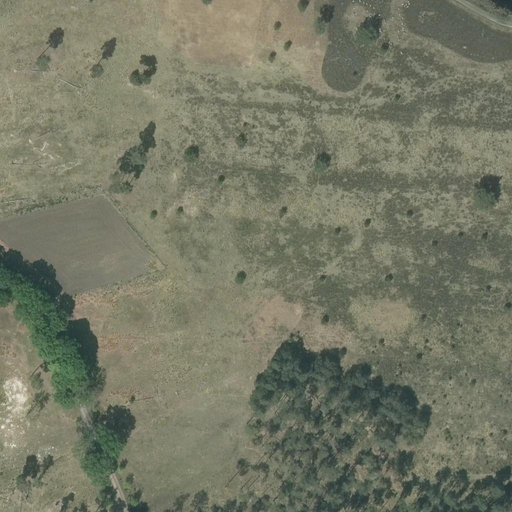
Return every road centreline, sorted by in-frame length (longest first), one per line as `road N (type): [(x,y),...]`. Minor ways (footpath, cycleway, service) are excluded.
road 1 (track): [(0,282),(52,332),(128,511)]
road 2 (track): [(511,479),(449,480),(288,511)]
